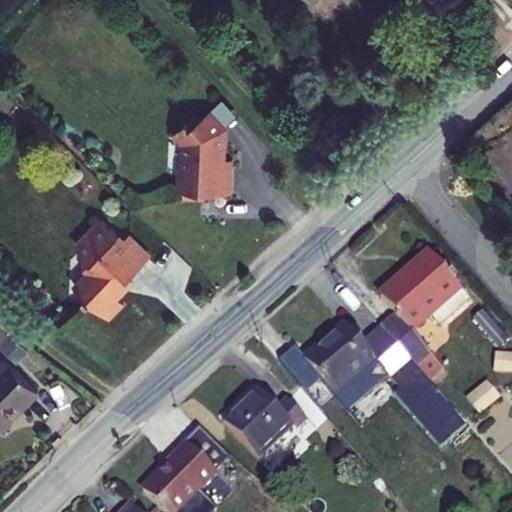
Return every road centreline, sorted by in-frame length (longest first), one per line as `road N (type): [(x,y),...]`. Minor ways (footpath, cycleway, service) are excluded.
road 1 (tertiary): [(22,511),(404,168)]
road 2 (residential): [(511,292),(404,168)]
road 3 (tertiary): [(404,168),(511,67)]
